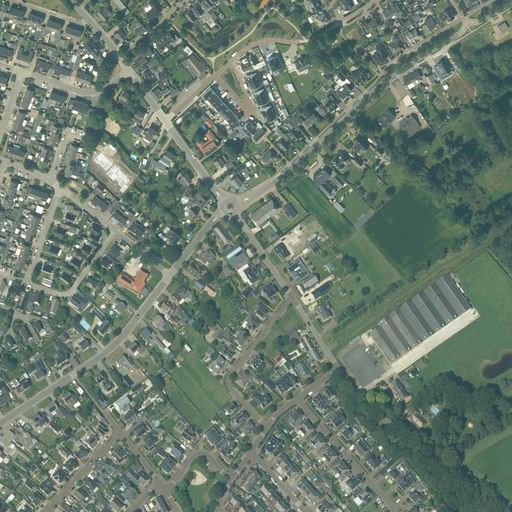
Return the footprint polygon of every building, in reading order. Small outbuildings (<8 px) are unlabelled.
[(119,0),(112,0),(111,1),(123,15),(129,11),(119,0)] [(157,3),(154,0),(151,0),(148,3),(152,8),(146,12),(152,19),(157,14),(158,15),(161,13),(155,5),(157,3)] [(202,0),(203,1),(205,4),(208,7),(209,8),(211,6),(213,8),(215,6),(214,5),(210,0),(202,0)] [(306,0),(308,4),(307,5),(307,6),(309,9),(310,10),(312,8),(313,11),(320,7),(316,0),(306,0)] [(352,0),(342,5),(345,10),(349,8),(351,11),(357,8),(354,3),(354,2),(352,0)] [(414,0),(406,0),(407,0),(406,1),(405,0),(403,2),(405,5),(406,5),(409,11),(414,8),(412,5),(416,3),(414,0)] [(390,6),(389,6),(394,14),(397,12),(398,13),(399,12),(402,17),(408,14),(406,12),(403,7),(400,9),(396,2),(393,4),(393,3),(392,3),(390,5),(390,6)] [(194,11),(200,18),(201,19),(204,16),(205,17),(209,14),(210,16),(211,15),(210,14),(208,12),(202,4),(199,7),(200,7),(199,8),(196,5),(192,8),(194,11)] [(386,9),(383,10),(387,17),(384,19),(387,24),(388,26),(394,23),(390,17),(391,17),(391,16),(394,14),(389,6),(389,7),(388,6),(386,7),(385,8),(386,9)] [(10,19),(13,20),(14,17),(17,9),(10,7),(7,14),(5,13),(3,19),(2,20),(7,22),(9,20),(10,19)] [(104,19),(108,16),(111,13),(105,7),(102,9),(98,13),(104,19)] [(15,23),(14,29),(20,31),(22,25),(19,24),(20,22),(21,19),(22,16),(23,11),(17,9),(14,17),(17,18),(15,23)] [(449,9),(445,11),(443,12),(443,13),(439,16),(442,22),(447,19),(448,21),(454,17),(449,9)] [(194,11),(192,13),(191,14),(189,11),(184,15),(191,22),(194,26),(197,23),(197,21),(200,18),(194,11)] [(310,16),(313,21),(317,20),(320,26),(328,21),(325,15),(324,15),(322,14),(318,16),(317,12),(310,16)] [(22,25),(20,31),(23,33),(24,29),(28,30),(29,26),(32,27),(36,16),(29,13),(26,21),(30,23),(29,24),(26,23),(25,26),(22,25)] [(372,20),(370,22),(374,29),(379,26),(383,24),(381,21),(380,20),(382,19),(380,15),(377,17),(376,15),(372,17),(373,18),(371,18),(372,20)] [(36,16),(32,27),(35,28),(34,30),(36,30),(38,31),(38,30),(41,32),(43,27),(43,26),(40,25),(42,18),(36,16)] [(422,25),(424,29),(427,33),(431,31),(430,29),(436,25),(431,17),(424,20),(426,23),(422,25)] [(49,28),(52,29),(55,22),(48,20),(46,27),(44,31),(48,32),(49,28)] [(121,29),(116,33),(118,37),(117,37),(120,40),(120,39),(121,40),(127,34),(128,34),(126,32),(125,30),(123,28),(124,28),(127,25),(123,20),(117,25),(121,29)] [(364,22),(361,24),(364,30),(364,31),(366,34),(370,32),(369,31),(374,29),(370,22),(367,23),(366,21),(365,22),(364,22)] [(55,22),(52,29),(55,30),(53,37),(56,38),(56,37),(57,37),(61,24),(55,22)] [(498,26),(500,30),(502,32),(508,28),(504,22),(498,26)] [(135,31),(137,34),(145,28),(142,25),(135,31)] [(68,35),(71,36),(74,28),(67,26),(64,34),(63,37),(66,38),(68,35)] [(76,44),(77,42),(78,38),(81,31),(74,28),(71,36),(75,37),(74,41),(73,43),(71,47),(77,49),(78,48),(79,45),(76,44)] [(407,29),(401,33),(403,37),(406,42),(409,40),(410,42),(420,36),(417,32),(415,29),(409,32),(407,29)] [(164,35),(163,37),(169,45),(175,40),(176,41),(179,39),(175,33),(172,36),(169,32),(165,36),(164,35)] [(157,42),(156,42),(159,46),(156,48),(161,53),(164,51),(163,50),(169,45),(163,37),(161,38),(157,42)] [(329,37),(323,48),(328,51),(334,41),(335,40),(329,37)] [(63,47),(64,45),(66,40),(60,38),(58,44),(58,45),(63,47)] [(404,45),(401,41),(399,38),(396,40),(395,39),(394,38),(392,39),(392,40),(391,41),(392,43),(388,45),(393,54),(400,50),(399,48),(404,45)] [(85,46),(82,49),(84,52),(83,53),(85,55),(87,53),(95,45),(90,40),(88,42),(86,40),(83,43),(85,46)] [(6,48),(3,56),(10,58),(11,53),(12,50),(12,49),(15,50),(17,45),(14,44),(10,42),(8,49),(6,48)] [(387,55),(381,44),(375,48),(378,52),(373,55),(378,63),(385,59),(384,57),(387,55)] [(89,55),(92,58),(94,56),(100,50),(95,45),(87,53),(89,56),(89,55)] [(188,46),(184,49),(189,55),(193,51),(188,46)] [(15,60),(22,62),(25,54),(21,53),(22,48),(20,47),(15,60)] [(257,47),(252,50),(256,58),(261,55),(257,47)] [(149,48),(140,54),(141,54),(143,56),(137,60),(142,66),(149,61),(151,60),(149,57),(153,54),(149,48)] [(34,66),(41,69),(44,58),(39,56),(41,51),(37,49),(36,50),(35,55),(38,56),(37,59),(34,66)] [(28,65),(30,60),(33,52),(30,51),(28,55),(25,54),(22,62),(28,65)] [(353,61),(357,58),(351,52),(347,55),(353,61)] [(185,60),(182,63),(183,64),(185,67),(188,65),(189,67),(188,68),(188,70),(194,77),(197,75),(198,77),(201,80),(207,75),(204,72),(208,69),(201,61),(200,61),(199,62),(192,54),(186,59),(185,60)] [(270,64),(267,65),(271,74),(279,70),(277,68),(282,66),(277,55),(273,57),(268,59),(270,64)] [(245,59),(240,61),(243,70),(253,66),(255,69),(266,64),(264,60),(260,61),(254,64),(251,56),(244,58),(245,59)] [(293,64),(292,64),(294,69),(295,68),(297,67),(299,71),(303,69),(302,68),(305,67),(306,68),(307,67),(311,65),(307,56),(302,58),(299,60),(295,62),(293,64)] [(290,57),(284,60),(289,72),(295,69),(295,68),(294,69),(292,64),(293,64),(290,57)] [(44,58),(41,69),(47,71),(50,63),(47,62),(48,59),(44,58)] [(156,58),(147,64),(149,67),(153,64),(158,61),(156,58)] [(442,68),(435,73),(441,82),(448,78),(445,73),(451,70),(445,61),(439,65),(442,68)] [(53,73),(60,75),(64,64),(63,64),(61,63),(59,64),(59,66),(56,65),(53,73)] [(69,70),(66,69),(67,65),(64,64),(60,75),(66,77),(69,70)] [(147,70),(143,73),(150,82),(154,80),(156,78),(152,73),(153,72),(158,69),(155,65),(154,65),(153,64),(149,67),(148,68),(149,69),(147,70)] [(352,72),(348,76),(349,77),(353,82),(356,79),(359,82),(361,79),(362,80),(365,78),(364,77),(367,74),(360,67),(359,66),(357,69),(353,73),(352,72)] [(75,78),(82,81),(84,73),(86,69),(82,68),(79,67),(78,70),(77,70),(75,78)] [(331,67),(329,69),(333,75),(337,72),(334,68),(333,68),(331,67)] [(249,75),(246,76),(248,82),(261,76),(258,69),(257,68),(252,70),(251,71),(252,73),(249,75)] [(93,72),(90,71),(90,70),(88,74),(84,73),(82,81),(89,83),(93,72)] [(161,79),(168,74),(165,70),(158,75),(161,79)] [(418,70),(411,74),(415,81),(417,84),(423,92),(426,90),(423,85),(421,85),(420,83),(417,79),(421,77),(419,73),(418,70)] [(341,86),(336,91),(343,99),(346,95),(347,96),(349,93),(350,92),(352,90),(343,81),(346,78),(344,75),(340,71),(338,73),(336,74),(339,78),(336,81),(341,86)] [(436,78),(434,74),(434,73),(431,75),(431,74),(426,77),(431,86),(436,84),(434,80),(436,78)] [(406,84),(403,86),(406,91),(407,91),(406,91),(409,89),(407,85),(412,82),(414,85),(414,86),(417,84),(415,81),(411,74),(403,79),(406,84)] [(261,76),(248,82),(251,87),(257,84),(258,87),(264,84),(264,83),(261,76)] [(159,86),(151,92),(156,99),(161,95),(162,96),(166,93),(167,93),(168,91),(168,90),(169,90),(169,89),(171,87),(168,84),(168,83),(164,78),(161,80),(162,81),(158,84),(159,86)] [(258,90),(253,93),(256,98),(268,93),(264,84),(258,87),(259,90),(258,90)] [(27,88),(24,93),(32,96),(35,97),(36,94),(33,93),(34,91),(37,92),(38,88),(32,86),(30,89),(27,88)] [(181,92),(180,91),(183,89),(181,86),(178,89),(177,88),(171,93),(174,98),(181,92)] [(208,90),(203,95),(207,99),(214,92),(215,92),(211,88),(208,90)] [(409,89),(406,91),(407,91),(411,98),(412,97),(415,95),(411,88),(409,89)] [(121,97),(118,101),(125,106),(127,102),(132,96),(125,91),(121,97)] [(327,101),(324,104),(325,104),(324,105),(327,108),(328,107),(330,110),(331,110),(334,107),(334,108),(338,105),(337,104),(335,102),(338,99),(331,91),(326,95),(329,98),(327,100),(327,101)] [(43,103),(42,106),(47,108),(48,104),(51,105),(54,106),(55,102),(56,102),(58,95),(51,92),(49,100),(45,98),(43,103)] [(214,92),(207,99),(211,103),(218,96),(214,92)] [(24,93),(22,99),(30,102),(32,96),(24,93)] [(268,93),(256,98),(258,103),(261,102),(264,101),(265,104),(272,101),(270,98),(269,98),(267,93),(268,93)] [(55,102),(54,106),(58,107),(61,108),(62,104),(63,102),(65,97),(58,95),(56,102),(55,102)] [(218,96),(211,103),(215,106),(222,100),(218,96)] [(27,108),(30,102),(22,99),(20,105),(27,108)] [(113,103),(108,99),(101,109),(106,113),(113,103)] [(73,108),(79,110),(81,102),(74,100),(72,106),(68,105),(66,110),(72,112),(73,108)] [(222,100),(215,106),(218,110),(225,104),(222,100)] [(171,101),(166,105),(170,109),(175,105),(171,101)] [(263,108),(261,109),(263,114),(275,109),(272,101),(265,104),(266,106),(263,108)] [(79,110),(77,114),(82,116),(88,118),(89,118),(91,118),(94,119),(96,110),(92,109),(87,107),(88,105),(81,102),(79,110)] [(225,104),(218,110),(222,114),(229,108),(225,104)] [(229,108),(222,114),(226,118),(232,112),(229,108)] [(130,117),(140,123),(142,120),(140,119),(144,113),(138,109),(136,112),(132,110),(130,117)] [(275,109),(263,114),(265,120),(271,117),(273,120),(279,117),(275,109)] [(304,121),(305,123),(308,126),(317,118),(313,113),(309,110),(307,113),(310,116),(304,121)] [(382,116),(378,120),(381,123),(382,124),(384,127),(392,119),(393,120),(395,118),(392,115),(391,114),(388,110),(384,114),(385,115),(383,116),(382,116)] [(25,113),(23,112),(18,111),(16,116),(23,119),(25,113)] [(303,120),(299,116),(302,114),(299,111),(291,117),(290,119),(294,123),(295,122),(298,125),(303,120)] [(32,122),(35,123),(38,114),(31,112),(29,116),(34,118),(32,122)] [(232,112),(226,118),(229,122),(236,116),(232,112)] [(204,122),(209,127),(214,123),(209,117),(209,118),(204,113),(201,116),(205,121),(204,122)] [(228,123),(234,130),(238,126),(236,124),(240,120),(236,115),(236,116),(229,122),(228,123)] [(407,117),(399,125),(406,133),(406,132),(410,136),(420,126),(417,123),(411,115),(407,118),(407,117)] [(14,122),(21,125),(23,119),(16,116),(14,122)] [(88,118),(84,131),(88,132),(90,131),(94,119),(91,118),(89,118),(88,118)] [(235,129),(230,134),(233,138),(238,133),(239,134),(243,131),(245,134),(246,133),(249,136),(254,132),(253,131),(256,128),(254,126),(255,125),(252,122),(251,123),(249,120),(238,131),(235,129)] [(293,128),(288,133),(290,136),(291,135),(295,140),(300,135),(296,130),(299,128),(294,123),(292,120),(289,123),(293,128)] [(19,130),(21,125),(14,122),(12,128),(19,130)] [(48,129),(52,130),(59,133),(61,127),(50,123),(48,129)] [(137,126),(133,132),(139,136),(143,130),(137,126)] [(144,130),(143,133),(145,135),(144,137),(149,141),(151,139),(152,139),(154,136),(153,135),(157,131),(150,126),(147,130),(147,131),(145,130),(144,130)] [(276,126),(274,128),(275,129),(275,130),(279,135),(282,138),(277,143),(279,146),(280,145),(281,146),(281,147),(284,150),(289,145),(286,142),(285,140),(287,138),(288,138),(284,134),(282,132),(278,127),(276,126)] [(22,135),(30,137),(33,129),(30,128),(29,132),(24,131),(22,135)] [(262,129),(253,138),(256,141),(266,132),(262,129)] [(50,136),(57,139),(59,133),(52,130),(50,136)] [(201,140),(197,143),(200,148),(202,147),(203,148),(202,148),(205,152),(206,154),(217,146),(215,143),(216,142),(216,143),(219,141),(216,138),(215,139),(214,138),(215,137),(209,130),(205,133),(210,140),(211,140),(211,142),(205,146),(204,145),(201,140)] [(16,139),(17,137),(17,135),(11,132),(7,144),(9,144),(12,138),(16,139)] [(57,139),(50,136),(45,134),(44,137),(45,137),(44,140),(48,142),(50,143),(51,143),(55,144),(57,139)] [(370,143),(359,134),(353,140),(356,144),(353,147),(358,152),(362,148),(364,150),(370,143)] [(69,150),(76,152),(78,147),(71,144),(69,150)] [(5,152),(10,154),(13,147),(7,145),(5,152)] [(378,145),(374,149),(381,155),(385,151),(378,145)] [(40,149),(43,150),(41,153),(49,155),(51,149),(41,146),(40,149)] [(10,154),(16,156),(19,149),(13,147),(10,154)] [(19,149),(16,156),(22,158),(24,151),(22,151),(19,149)] [(262,158),(264,161),(267,164),(277,155),(273,152),(271,149),(262,158)] [(74,158),(76,152),(69,150),(67,155),(74,158)] [(154,160),(152,166),(155,167),(156,166),(164,169),(167,164),(168,165),(170,162),(169,161),(174,154),(166,150),(164,154),(163,156),(162,156),(161,156),(159,159),(160,160),(158,163),(157,162),(157,161),(154,159),(154,160)] [(39,152),(37,157),(40,158),(39,158),(47,161),(49,155),(41,153),(39,152)] [(349,158),(343,152),(338,157),(337,156),(332,161),(339,169),(344,164),(344,163),(349,158)] [(101,153),(93,161),(97,165),(98,164),(105,157),(101,153)] [(219,168),(223,165),(228,161),(223,154),(214,161),(219,168)] [(65,161),(67,162),(74,165),(75,164),(72,164),(74,158),(67,155),(65,161)] [(141,163),(140,168),(149,170),(150,166),(152,166),(154,160),(154,159),(152,159),(153,156),(149,155),(147,159),(144,158),(143,163),(141,163)] [(31,159),(38,161),(37,164),(45,167),(47,161),(39,158),(40,158),(32,156),(31,159)] [(105,157),(98,164),(102,168),(109,161),(105,157)] [(356,157),(353,160),(360,166),(363,163),(356,157)] [(109,161),(102,168),(106,172),(113,165),(109,161)] [(67,162),(65,168),(72,170),(75,171),(77,166),(74,165),(67,162)] [(237,175),(231,179),(236,187),(242,183),(239,178),(242,176),(239,172),(246,168),(244,165),(234,171),(237,175)] [(114,166),(106,174),(109,178),(111,177),(118,170),(114,166)] [(65,168),(63,173),(70,176),(71,174),(76,176),(78,172),(75,171),(72,170),(65,168)] [(327,194),(327,193),(331,189),(328,185),(326,183),(324,181),(329,176),(339,187),(340,186),(344,182),(337,174),(333,178),(329,174),(329,173),(324,168),(323,169),(321,170),(322,170),(316,176),(317,177),(313,180),(320,187),(321,187),(326,192),(327,194)] [(118,170),(111,177),(115,180),(122,173),(118,170)] [(187,184),(188,183),(192,180),(186,172),(185,174),(182,170),(178,173),(181,177),(179,178),(182,182),(184,180),(187,184)] [(122,173),(115,180),(119,184),(126,177),(122,173)] [(84,184),(86,179),(86,178),(87,176),(83,174),(83,177),(80,176),(78,182),(84,184)] [(8,186),(16,189),(18,183),(20,178),(14,176),(12,181),(10,180),(8,186)] [(119,184),(118,185),(122,189),(130,181),(126,177),(119,184)] [(99,184),(95,188),(101,192),(104,188),(99,184)] [(14,195),(16,189),(8,186),(6,192),(14,195)] [(189,186),(184,194),(189,197),(191,195),(190,195),(194,189),(189,186)] [(29,195),(34,197),(37,189),(31,187),(30,191),(27,191),(24,199),(27,201),(29,195)] [(33,199),(39,201),(43,191),(37,189),(34,197),(33,199)] [(198,193),(195,198),(191,195),(189,197),(189,198),(194,203),(196,204),(197,202),(203,206),(207,200),(202,196),(204,193),(200,189),(198,192),(198,193)] [(350,201),(354,196),(347,189),(339,197),(344,203),(348,199),(350,201)] [(43,191),(39,201),(42,202),(43,200),(46,201),(48,193),(43,191)] [(4,198),(12,201),(14,195),(6,192),(4,198)] [(96,196),(94,198),(91,201),(97,206),(102,200),(104,197),(101,194),(101,195),(98,192),(96,196)] [(185,205),(189,198),(184,195),(180,202),(185,205)] [(12,201),(4,198),(2,204),(10,207),(12,201)] [(197,214),(193,211),(192,210),(190,208),(194,203),(189,198),(185,205),(189,207),(186,211),(189,213),(187,216),(192,220),(197,214)] [(272,199),(250,215),(257,225),(258,224),(260,228),(264,225),(265,224),(263,221),(279,209),(275,203),(272,199)] [(103,211),(106,207),(108,205),(110,202),(108,200),(105,203),(102,200),(97,206),(103,211)] [(117,210),(111,217),(116,222),(121,215),(124,212),(121,210),(118,208),(121,204),(120,204),(118,202),(114,207),(117,210)] [(73,221),(74,218),(79,220),(81,215),(79,214),(80,212),(67,207),(66,210),(67,211),(65,218),(73,221)] [(292,216),(296,214),(291,207),(285,211),(287,214),(289,212),(292,216)] [(127,230),(132,234),(139,225),(135,221),(137,217),(136,216),(139,213),(137,211),(134,215),(131,219),(130,220),(126,225),(129,228),(127,230)] [(27,219),(38,223),(40,217),(29,213),(27,219)] [(128,219),(130,220),(131,219),(134,215),(132,213),(129,216),(127,214),(124,217),(121,215),(116,222),(122,226),(128,219)] [(161,227),(165,223),(161,218),(157,222),(161,227)] [(26,222),(30,223),(29,226),(36,229),(38,223),(27,219),(26,222)] [(54,232),(59,234),(64,236),(65,231),(67,231),(69,231),(75,233),(77,228),(71,226),(66,224),(65,224),(62,223),(61,222),(61,223),(62,223),(60,227),(57,226),(55,232),(54,232)] [(93,225),(90,229),(92,231),(88,236),(95,241),(99,236),(97,235),(100,230),(93,225)] [(139,225),(132,234),(137,238),(139,236),(143,239),(147,234),(144,232),(146,230),(139,225)] [(212,232),(219,241),(219,240),(221,243),(223,247),(231,240),(225,234),(227,233),(221,225),(212,232)] [(29,226),(27,232),(34,234),(36,229),(29,226)] [(167,232),(165,235),(167,237),(169,238),(169,239),(175,243),(180,236),(170,229),(167,232)] [(22,233),(21,236),(25,238),(27,238),(32,240),(34,234),(27,232),(23,230),(22,233)] [(292,230),(280,238),(284,243),(295,235),(292,230)] [(158,235),(164,241),(167,238),(161,233),(158,235)] [(8,244),(10,245),(13,237),(18,238),(18,236),(12,234),(8,244)] [(81,243),(79,246),(79,247),(80,248),(84,251),(87,253),(87,252),(90,248),(91,248),(89,246),(91,243),(92,242),(88,240),(84,237),(82,240),(80,242),(81,243)] [(21,249),(28,251),(30,246),(25,244),(25,242),(20,240),(18,245),(22,246),(21,249)] [(70,247),(64,245),(55,242),(53,246),(51,245),(49,251),(57,254),(59,248),(67,251),(70,247)] [(122,242),(120,244),(117,248),(115,247),(112,252),(115,255),(118,256),(118,257),(119,257),(123,250),(126,252),(127,250),(128,251),(129,249),(122,242)] [(282,244),(274,250),(277,255),(277,254),(282,262),(290,257),(285,249),(282,244)] [(238,245),(234,248),(223,256),(229,265),(245,254),(238,245)] [(19,255),(26,257),(28,251),(21,249),(19,255)] [(82,257),(78,254),(70,249),(67,253),(72,256),(69,262),(77,267),(80,262),(81,262),(79,261),(82,257)] [(197,260),(201,263),(204,265),(205,266),(207,263),(209,264),(215,257),(208,252),(205,256),(202,253),(197,260)] [(24,263),(26,257),(19,255),(17,260),(24,263)] [(119,264),(111,258),(109,257),(106,261),(104,260),(100,265),(108,270),(111,265),(116,268),(119,264)] [(24,263),(17,260),(14,259),(13,262),(16,263),(15,266),(13,265),(12,268),(19,271),(20,268),(22,269),(24,263)] [(291,269),(288,271),(291,275),(291,276),(294,280),(298,278),(298,279),(299,278),(301,281),(310,275),(307,271),(303,273),(302,271),(298,265),(301,263),(299,259),(298,259),(293,262),(295,265),(291,268),(291,269)] [(41,269),(41,270),(50,273),(51,269),(56,271),(56,269),(58,269),(58,267),(59,264),(55,263),(54,262),(50,261),(47,260),(48,260),(47,265),(44,264),(43,264),(44,264),(42,270),(41,269)] [(222,270),(228,278),(235,273),(229,265),(222,270)] [(247,265),(237,272),(240,275),(239,275),(242,280),(245,278),(246,277),(252,285),(258,281),(255,276),(259,274),(254,268),(251,270),(247,265)] [(64,270),(59,277),(68,283),(67,282),(69,280),(69,279),(70,277),(71,277),(68,275),(71,272),(72,272),(64,266),(62,269),(64,270)] [(199,277),(202,274),(199,272),(192,266),(188,271),(195,277),(196,275),(199,277)] [(148,275),(141,271),(134,281),(122,274),(118,281),(139,294),(145,284),(143,283),(148,275)] [(90,277),(86,283),(94,289),(98,283),(97,283),(100,280),(94,275),(92,279),(90,277)] [(391,366),(395,363),(471,310),(458,290),(460,288),(457,284),(455,286),(448,277),(378,325),(378,326),(371,330),(373,333),(371,334),(370,333),(367,335),(369,338),(370,336),(391,366)] [(301,285),(298,286),(298,287),(303,293),(306,291),(307,292),(315,286),(310,278),(303,282),(304,283),(303,284),(301,285)] [(201,291),(206,285),(199,280),(194,287),(201,291)] [(0,292),(1,293),(0,297),(0,303),(5,305),(10,288),(7,287),(7,288),(5,287),(6,285),(0,283),(0,292)] [(112,298),(115,295),(109,290),(112,286),(107,283),(101,290),(112,298)] [(311,294),(310,294),(311,294),(311,295),(314,300),(320,296),(321,297),(330,291),(325,284),(314,292),(311,294)] [(212,297),(214,298),(219,292),(216,290),(215,292),(207,286),(204,291),(212,297)] [(264,286),(261,288),(263,291),(262,291),(268,300),(269,299),(271,302),(274,300),(272,297),(277,294),(273,288),(271,290),(269,286),(266,288),(264,286)] [(110,290),(115,295),(118,291),(112,287),(110,290)] [(19,304),(18,303),(16,309),(23,311),(28,294),(23,293),(24,290),(18,288),(15,297),(21,299),(19,304)] [(173,297),(178,303),(181,305),(184,301),(183,300),(186,297),(187,298),(190,294),(188,292),(187,293),(182,288),(176,294),(173,297)] [(252,294),(255,297),(260,291),(257,288),(252,294)] [(247,289),(242,296),(246,299),(252,293),(247,289)] [(34,303),(40,305),(42,297),(36,295),(36,297),(31,296),(25,312),(31,314),(34,308),(32,308),(34,303)] [(73,299),(70,303),(75,307),(78,310),(81,306),(84,309),(90,302),(82,295),(79,300),(76,297),(74,299),(73,299)] [(115,311),(116,312),(120,315),(125,308),(120,304),(116,301),(114,304),(118,307),(115,311)] [(55,316),(58,308),(59,304),(53,302),(52,307),(47,306),(46,309),(43,317),(48,319),(50,314),(55,316)] [(324,303),(316,307),(320,315),(320,314),(324,321),(331,317),(326,307),(329,305),(327,302),(324,304),(324,303)] [(165,303),(161,309),(168,313),(170,311),(173,314),(175,311),(177,309),(174,306),(172,308),(165,303)] [(259,304),(255,309),(258,312),(256,315),(258,317),(262,320),(263,319),(264,319),(265,317),(267,314),(263,311),(266,309),(262,306),(259,304)] [(180,306),(177,309),(191,325),(195,322),(180,306)] [(96,309),(92,313),(98,319),(102,315),(96,309)] [(342,314),(333,320),(337,325),(345,319),(342,314)] [(246,322),(241,327),(242,328),(244,329),(246,327),(249,330),(252,333),(258,326),(255,324),(257,321),(253,318),(250,316),(246,322)] [(158,317),(152,323),(156,326),(158,329),(161,326),(162,328),(165,324),(161,320),(158,317)] [(100,328),(97,332),(99,333),(102,337),(111,327),(108,323),(106,322),(102,319),(100,321),(104,324),(100,328)] [(53,332),(49,325),(47,322),(42,325),(41,323),(35,326),(41,336),(42,337),(46,334),(47,335),(53,332)] [(82,331),(76,324),(73,328),(79,334),(82,331)] [(219,335),(220,335),(222,337),(228,329),(226,327),(223,331),(222,331),(219,335)] [(21,330),(21,331),(23,335),(28,342),(33,339),(33,340),(35,339),(38,343),(41,342),(35,333),(33,328),(32,329),(34,330),(29,333),(26,328),(27,328),(21,331),(21,330)] [(237,331),(235,335),(238,337),(245,343),(246,341),(249,338),(243,333),(245,330),(242,328),(238,332),(237,331)] [(148,344),(150,341),(151,340),(148,337),(150,335),(145,330),(140,336),(143,339),(145,341),(148,344)] [(299,338),(295,332),(288,336),(292,342),(299,338)] [(161,333),(157,336),(162,343),(162,342),(166,339),(161,333)] [(69,340),(65,334),(60,338),(64,343),(69,340)] [(302,344),(299,345),(301,350),(304,348),(307,353),(312,351),(311,351),(315,349),(307,335),(300,339),(302,344)] [(351,346),(361,338),(359,336),(349,344),(351,346)] [(243,345),(245,343),(238,337),(235,340),(233,338),(232,338),(228,342),(236,348),(239,345),(241,347),(243,344),(243,345)] [(11,350),(17,346),(18,348),(22,345),(20,341),(18,338),(13,340),(12,339),(7,342),(7,343),(4,345),(8,352),(11,350)] [(89,347),(86,343),(85,342),(82,338),(79,340),(74,343),(77,348),(79,347),(83,352),(89,347)] [(161,342),(158,345),(163,351),(163,352),(167,356),(170,353),(166,348),(161,342)] [(71,354),(71,353),(66,349),(61,343),(55,346),(59,353),(56,355),(59,360),(55,362),(58,367),(62,365),(65,363),(68,361),(66,357),(71,355),(71,354)] [(133,344),(128,350),(131,353),(134,356),(137,352),(141,356),(141,355),(146,351),(144,349),(141,345),(138,348),(133,344)] [(236,349),(232,346),(231,345),(227,350),(227,349),(222,355),(230,361),(234,355),(232,354),(236,349)] [(210,356),(214,351),(210,348),(206,353),(210,356)] [(312,351),(307,353),(310,359),(308,359),(312,365),(313,365),(321,360),(315,349),(311,351),(312,351)] [(280,353),(278,355),(273,359),(272,361),(276,365),(277,363),(278,364),(284,357),(280,353)] [(134,366),(132,363),(128,359),(126,361),(122,357),(115,363),(119,367),(125,363),(130,369),(134,366)] [(263,362),(256,357),(249,366),(256,371),(263,362)] [(225,363),(221,360),(219,359),(217,361),(216,361),(210,369),(212,371),(217,375),(220,370),(221,371),(223,369),(222,368),(224,366),(222,366),(225,363)] [(34,365),(36,370),(38,374),(34,376),(37,381),(44,377),(41,371),(44,369),(40,362),(34,365)] [(268,362),(265,365),(269,368),(271,370),(274,366),(268,362)] [(286,363),(284,365),(288,371),(290,373),(294,378),(297,376),(297,375),(293,370),(291,367),(287,362),(286,363)] [(303,363),(297,366),(300,373),(307,370),(303,363)] [(133,378),(138,373),(133,368),(128,373),(133,378)] [(415,368),(410,371),(414,378),(419,375),(415,368)] [(244,372),(236,382),(243,387),(250,379),(252,381),(256,376),(251,372),(249,376),(248,375),(244,372)] [(99,385),(102,383),(105,387),(104,387),(108,392),(114,388),(110,383),(109,384),(106,380),(107,380),(102,373),(94,378),(99,385)] [(290,376),(283,381),(289,390),(292,388),(292,387),(296,384),(290,376)] [(125,377),(120,381),(127,390),(132,386),(125,377)] [(15,380),(7,385),(10,389),(12,393),(16,390),(19,394),(30,387),(27,383),(26,381),(24,379),(18,383),(15,380)] [(269,380),(265,385),(273,392),(276,389),(272,385),(273,384),(269,380)] [(276,387),(282,395),(286,391),(287,392),(289,390),(283,381),(276,387)] [(402,387),(397,381),(392,384),(395,388),(392,389),(396,395),(395,395),(398,399),(399,399),(401,402),(408,397),(406,393),(405,394),(401,388),(402,387)] [(0,404),(1,406),(1,405),(5,402),(6,403),(10,400),(7,395),(10,393),(8,388),(7,387),(4,383),(0,385),(0,389),(1,391),(2,393),(4,395),(0,397),(0,404)] [(140,384),(133,388),(137,394),(144,390),(140,384)] [(329,388),(323,393),(328,399),(325,401),(327,404),(329,406),(332,404),(329,401),(335,397),(329,388)] [(155,391),(148,396),(151,400),(158,395),(155,391)] [(68,393),(62,398),(65,402),(66,404),(67,405),(71,403),(73,406),(76,409),(81,405),(79,403),(79,402),(72,393),(70,395),(68,393)] [(271,402),(268,398),(267,396),(263,400),(262,398),(261,399),(256,393),(251,398),(257,405),(258,404),(260,404),(264,409),(271,402)] [(99,398),(103,404),(107,402),(103,395),(99,398)] [(325,406),(327,404),(325,401),(323,398),(320,401),(317,397),(312,402),(317,407),(317,406),(319,408),(319,409),(321,412),(321,411),(324,409),(323,408),(325,407),(325,406)] [(130,409),(127,405),(127,404),(128,404),(128,403),(128,402),(127,402),(127,401),(127,400),(126,399),(126,400),(125,399),(125,398),(115,405),(115,406),(116,406),(117,407),(116,407),(116,408),(117,408),(120,412),(122,410),(125,413),(124,414),(131,409),(130,409)] [(426,402),(419,409),(423,414),(430,407),(428,405),(429,405),(426,402)] [(61,420),(67,416),(62,408),(58,411),(58,410),(58,409),(57,408),(54,404),(45,410),(49,416),(55,412),(56,413),(61,420)] [(224,406),(221,409),(223,412),(224,410),(227,412),(229,415),(233,412),(236,409),(232,404),(230,406),(227,408),(224,406)] [(172,410),(165,415),(168,418),(176,412),(174,410),(173,409),(172,410)] [(415,410),(406,419),(411,423),(411,422),(419,430),(419,431),(427,423),(418,415),(419,414),(415,410)] [(125,419),(123,421),(128,426),(131,424),(134,421),(135,421),(137,424),(143,419),(141,416),(138,418),(137,417),(133,412),(133,413),(132,411),(124,417),(125,419)] [(287,420),(288,422),(289,422),(295,428),(300,424),(302,422),(300,419),(302,417),(300,414),(298,411),(297,412),(297,411),(294,414),(293,413),(290,416),(291,416),(287,420)] [(79,412),(75,416),(81,423),(81,424),(82,425),(81,426),(81,427),(83,425),(87,422),(85,419),(79,412)] [(150,413),(150,414),(145,418),(144,418),(148,422),(154,417),(151,413),(150,413)] [(237,425),(241,422),(245,418),(240,414),(237,416),(230,422),(233,425),(235,423),(237,425)] [(335,414),(330,419),(333,423),(332,424),(337,430),(345,422),(340,417),(339,418),(335,414)] [(44,418),(41,420),(37,415),(30,420),(36,429),(40,427),(41,428),(48,424),(44,418)] [(58,433),(61,430),(53,421),(49,425),(58,433)] [(349,429),(342,435),(344,438),(344,439),(346,441),(347,441),(347,442),(354,436),(351,433),(355,430),(353,427),(356,425),(352,421),(347,426),(349,429)] [(150,430),(148,427),(145,422),(132,432),(135,436),(134,437),(136,439),(137,438),(138,440),(147,433),(150,430)] [(300,431),(302,434),(310,427),(309,427),(310,426),(307,422),(306,423),(302,426),(300,424),(295,428),(298,433),(300,431)] [(103,429),(103,428),(105,426),(101,423),(97,427),(99,429),(96,432),(103,438),(107,433),(103,429)] [(240,426),(235,430),(237,433),(240,436),(243,433),(245,436),(246,435),(247,437),(250,434),(249,433),(250,432),(249,431),(253,427),(252,427),(252,426),(251,425),(250,424),(250,423),(249,423),(245,426),(244,426),(242,428),(240,426)] [(160,425),(155,429),(154,430),(155,432),(157,431),(159,435),(164,431),(160,425)] [(210,434),(206,437),(208,439),(207,440),(210,443),(218,436),(221,433),(214,425),(207,431),(210,434)] [(13,435),(15,436),(20,440),(18,442),(20,443),(19,443),(21,445),(23,446),(31,453),(39,443),(19,427),(18,428),(16,426),(14,429),(15,430),(13,432),(14,433),(13,435)] [(303,438),(306,442),(312,437),(310,435),(314,432),(313,431),(314,431),(311,427),(310,428),(310,427),(302,434),(304,436),(303,438)] [(181,439),(180,440),(183,442),(183,441),(186,443),(187,441),(190,443),(192,441),(193,441),(195,438),(192,436),(194,433),(188,429),(186,432),(186,431),(185,432),(184,431),(181,436),(182,436),(180,438),(181,439)] [(87,437),(83,442),(88,446),(92,450),(95,446),(94,446),(96,444),(98,441),(95,438),(94,439),(92,438),(95,434),(90,430),(88,433),(87,433),(85,435),(87,437)] [(419,430),(415,435),(419,440),(423,436),(424,435),(419,431),(419,430)] [(153,431),(148,435),(150,437),(144,442),(146,445),(145,446),(146,447),(145,448),(148,453),(155,448),(153,445),(155,443),(156,442),(153,439),(157,436),(153,431)] [(9,433),(4,438),(14,446),(16,444),(21,448),(23,446),(21,445),(19,443),(20,443),(18,442),(20,440),(15,436),(14,437),(9,433)] [(218,436),(210,443),(213,446),(213,445),(215,448),(219,445),(221,448),(224,445),(229,441),(221,433),(218,436)] [(71,434),(62,440),(64,444),(73,437),(71,434)] [(312,445),(314,447),(322,440),(321,440),(322,440),(319,436),(318,437),(318,436),(314,440),(312,437),(306,442),(310,446),(312,445)] [(227,448),(221,454),(223,456),(222,457),(228,463),(232,459),(230,456),(230,455),(229,454),(237,448),(236,447),(233,443),(236,440),(233,437),(230,440),(229,441),(224,445),(227,448)] [(3,452),(7,455),(8,455),(13,449),(15,447),(14,446),(4,438),(0,443),(6,449),(3,452)] [(268,447),(265,451),(266,452),(265,452),(268,454),(268,453),(271,455),(272,453),(273,454),(273,455),(275,458),(279,454),(280,453),(278,450),(277,452),(275,450),(276,448),(277,448),(279,445),(278,445),(279,444),(272,440),(270,444),(269,444),(267,447),(268,447)] [(314,451),(318,455),(323,451),(322,449),(326,445),(325,444),(323,441),(322,441),(322,440),(314,447),(316,450),(314,451)] [(87,449),(84,446),(79,441),(74,446),(77,449),(76,450),(78,451),(74,455),(77,458),(80,461),(84,457),(85,458),(87,456),(86,455),(87,454),(85,452),(87,449)] [(362,441),(354,449),(362,458),(369,452),(363,446),(365,444),(362,441)] [(71,455),(64,449),(58,443),(55,445),(61,452),(68,459),(71,455)] [(173,450),(171,454),(179,460),(184,454),(181,452),(183,450),(174,443),(170,448),(173,450)] [(158,448),(155,451),(164,458),(166,454),(158,448)] [(113,453),(111,456),(119,464),(122,461),(121,460),(126,455),(128,453),(124,449),(122,452),(119,449),(115,454),(113,453)] [(324,458),(326,461),(334,454),(333,453),(330,450),(330,449),(325,453),(323,451),(318,455),(322,460),(324,458)] [(275,458),(274,459),(276,461),(275,462),(277,464),(279,467),(286,461),(285,460),(281,456),(279,454),(275,458)] [(324,462),(330,469),(335,464),(333,462),(338,458),(337,458),(337,457),(334,454),(326,461),(324,462)] [(371,458),(366,462),(374,471),(380,465),(383,468),(389,463),(383,457),(378,461),(377,459),(375,461),(371,458)] [(40,458),(34,465),(37,468),(43,461),(40,458)] [(392,472),(389,475),(394,481),(400,476),(402,474),(398,469),(399,469),(404,475),(408,471),(402,464),(405,461),(402,458),(391,468),(389,469),(391,471),(392,472)] [(64,467),(66,470),(70,473),(74,469),(75,469),(78,467),(70,460),(64,467)] [(169,460),(165,464),(163,462),(160,467),(162,469),(161,470),(168,474),(175,465),(169,460)] [(286,461),(279,467),(283,471),(290,465),(286,461)] [(100,467),(108,475),(111,472),(116,474),(119,471),(115,467),(110,462),(108,464),(105,462),(104,462),(102,464),(103,465),(100,467)] [(337,474),(345,467),(346,466),(343,463),(342,463),(341,463),(337,466),(335,464),(330,469),(336,475),(337,474)] [(290,465),(283,471),(287,476),(294,470),(290,465)] [(53,479),(56,481),(60,485),(60,484),(61,484),(62,484),(63,483),(64,482),(64,481),(65,481),(65,480),(65,479),(66,478),(61,474),(64,471),(60,468),(59,467),(56,470),(58,472),(56,473),(55,472),(52,476),(54,478),(53,479)] [(95,477),(96,477),(100,482),(105,486),(107,483),(104,479),(108,475),(100,467),(98,470),(97,469),(95,472),(95,473),(97,475),(95,477)] [(342,482),(347,479),(347,478),(345,475),(349,472),(349,471),(346,467),(346,468),(345,467),(337,474),(340,476),(338,478),(342,482)] [(0,470),(0,476),(2,478),(3,479),(6,475),(8,476),(9,474),(6,471),(4,470),(2,468),(0,470)] [(294,470),(287,476),(289,478),(291,480),(292,479),(294,481),(299,477),(297,474),(294,470)] [(246,479),(255,485),(258,480),(258,481),(260,478),(251,471),(249,474),(249,475),(246,479)] [(141,472),(138,476),(135,479),(143,486),(148,480),(144,476),(144,475),(141,472)] [(129,473),(126,476),(127,477),(131,481),(135,477),(129,473)] [(403,483),(398,486),(404,493),(406,491),(407,490),(409,488),(412,485),(407,480),(411,476),(408,473),(400,480),(403,483)] [(342,482),(339,485),(342,488),(343,488),(348,494),(351,492),(352,491),(352,492),(361,484),(360,483),(361,482),(360,481),(359,481),(359,480),(358,481),(356,478),(353,481),(351,479),(350,480),(349,481),(347,479),(348,478),(349,477),(347,478),(347,479),(342,482)] [(301,478),(295,483),(297,485),(296,486),(298,488),(300,491),(307,485),(303,480),(302,480),(301,478)] [(55,485),(51,482),(48,479),(44,483),(39,488),(48,497),(53,492),(50,489),(51,488),(52,488),(55,485)] [(84,485),(88,488),(92,493),(97,487),(99,484),(95,479),(92,482),(89,479),(84,485)] [(244,484),(252,489),(255,485),(246,479),(244,484)] [(32,491),(35,488),(27,481),(25,484),(32,491)] [(125,486),(123,489),(125,491),(133,498),(135,496),(134,496),(137,493),(135,491),(137,488),(134,484),(130,481),(125,486)] [(415,492),(409,497),(410,498),(412,501),(413,500),(415,503),(419,500),(421,502),(421,501),(423,504),(427,501),(425,498),(421,493),(426,490),(425,488),(427,486),(422,481),(420,483),(412,489),(415,492)] [(249,494),(252,489),(244,484),(240,488),(249,494)] [(307,485),(300,491),(304,495),(311,489),(307,485)] [(260,493),(263,497),(271,490),(267,486),(260,493)] [(311,489),(304,495),(308,500),(315,494),(311,489)] [(79,490),(74,495),(78,499),(81,502),(79,504),(82,507),(83,508),(87,504),(91,501),(88,498),(83,493),(79,490)] [(263,497),(267,501),(274,494),(271,490),(263,497)] [(362,503),(364,501),(370,496),(365,490),(362,493),(360,490),(352,497),(355,500),(358,498),(362,503)] [(116,496),(119,500),(123,503),(126,500),(128,502),(131,499),(131,500),(133,498),(125,491),(123,494),(120,491),(116,496)] [(32,503),(33,504),(36,507),(38,506),(39,507),(44,501),(36,493),(31,499),(34,502),(32,503)] [(274,494),(267,501),(270,505),(278,498),(274,494)] [(315,494),(308,500),(310,502),(312,504),(313,503),(315,505),(318,502),(320,500),(319,499),(319,498),(315,494)] [(329,498),(327,495),(326,495),(320,500),(318,502),(320,505),(316,508),(317,509),(316,510),(318,511),(320,511),(330,505),(326,500),(329,498)] [(239,496),(229,505),(233,509),(236,506),(239,509),(244,505),(241,502),(242,501),(243,501),(239,496)] [(154,508),(163,504),(161,500),(160,501),(159,499),(157,500),(156,497),(150,501),(154,508)] [(101,498),(98,502),(106,508),(109,505),(101,498)] [(278,498),(270,505),(274,509),(281,502),(278,498)] [(31,511),(28,508),(30,506),(26,503),(24,500),(21,503),(25,507),(20,511),(31,511)] [(64,511),(69,507),(65,504),(66,503),(66,502),(64,500),(62,502),(64,504),(58,511),(59,511),(57,511),(64,511)] [(110,506),(114,510),(115,511),(118,511),(123,508),(115,501),(110,506)] [(274,509),(276,511),(278,511),(285,506),(281,502),(274,509)]
